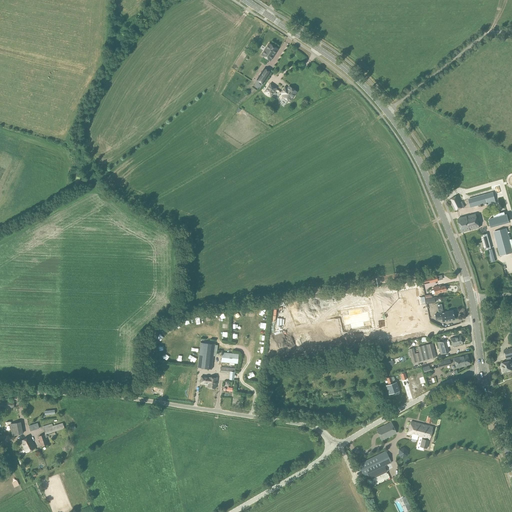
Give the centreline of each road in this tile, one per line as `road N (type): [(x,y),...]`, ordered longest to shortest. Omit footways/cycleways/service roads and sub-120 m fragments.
road 1 (secondary): [(473,299),(429,179),(386,111),(339,64),(245,0)]
road 2 (unclassified): [(0,389),(133,398),(307,425),(335,449)]
road 3 (tertiary): [(335,449),(481,366)]
road 4 (tertiary): [(233,511),(335,449)]
